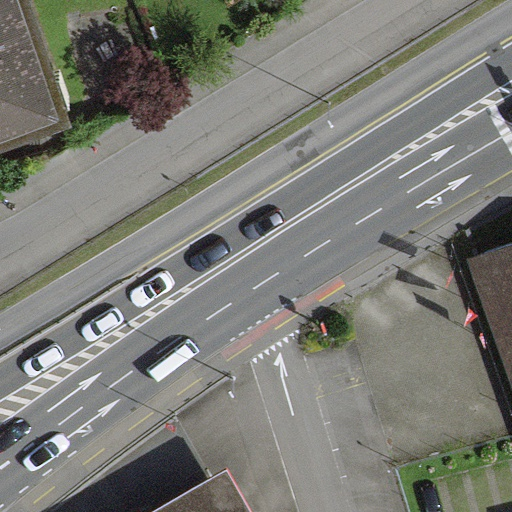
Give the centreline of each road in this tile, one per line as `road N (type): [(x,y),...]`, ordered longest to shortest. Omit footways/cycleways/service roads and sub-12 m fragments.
road 1 (primary): [(0,468),(258,285),(511,132)]
road 2 (primary): [(511,63),(0,382)]
road 3 (residential): [(0,255),(419,0)]
